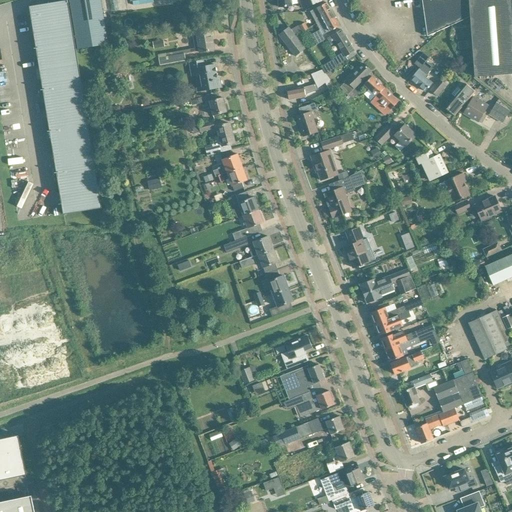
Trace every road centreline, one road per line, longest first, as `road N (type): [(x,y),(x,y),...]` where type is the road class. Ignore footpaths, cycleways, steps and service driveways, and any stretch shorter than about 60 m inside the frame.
road 1 (unclassified): [(405,461),(389,453),(275,153),(247,0)]
road 2 (residential): [(511,177),(370,59),(334,0)]
